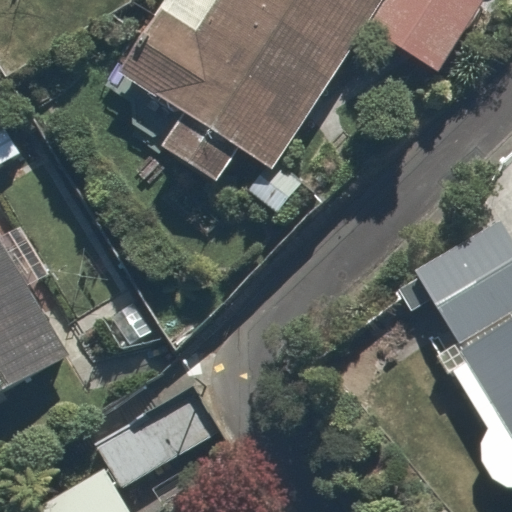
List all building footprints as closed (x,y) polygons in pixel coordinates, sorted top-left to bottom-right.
[(163,17),(130,76),(199,115),(178,153),(235,185),(252,156),(292,178),(355,64),(339,56),(359,19),(453,71),(492,0),(153,0),(149,9),(163,17)] [(0,407),(77,359),(26,278),(43,268),(0,199),(0,407)] [(469,343),(446,358),(498,433),(496,436),(494,438),(493,441),(492,443),(490,446),(490,449),(489,452),(489,455),(489,458),(489,461),(489,464),(490,467),(491,470),(492,473),(493,476),(494,478),(496,481),(498,483),(500,485),(502,487),(505,489),(507,491),(510,492),(511,493),(511,232),(431,284),(469,343)] [(186,398),(106,447),(133,491),(213,442),(186,398)] [(136,511),(111,473),(62,504),(66,511),(136,511)]
